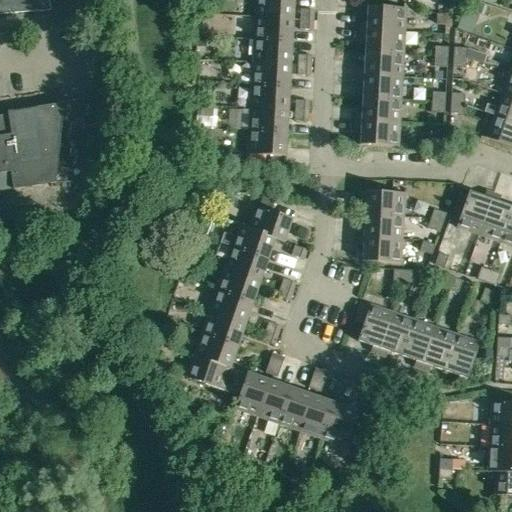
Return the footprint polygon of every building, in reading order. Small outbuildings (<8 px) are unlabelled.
[(0,0),(0,14),(50,11),(49,1),(62,0),(0,0)] [(292,19),(292,0),(254,0),(254,17),(292,19)] [(476,12),(479,3),(469,0),(466,0),(464,8),(476,12)] [(359,31),(404,33),(405,9),(367,7),(366,23),(360,23),(359,31)] [(299,20),(312,21),(312,11),(300,10),(299,20)] [(436,15),(436,24),(448,25),(449,15),(436,15)] [(291,42),(292,19),(254,17),(252,40),(291,42)] [(312,21),(299,20),(299,30),(311,31),(312,21)] [(403,56),(404,33),(359,31),(359,38),(365,39),(365,53),(403,56)] [(289,65),(291,42),(252,40),(251,63),(289,65)] [(434,57),(446,58),(447,48),(434,47),(434,57)] [(453,59),(465,59),(466,49),(453,49),(453,59)] [(401,78),(403,56),(365,53),(364,68),(357,68),(357,76),(401,78)] [(297,66),(309,66),(310,56),(297,56),(297,66)] [(446,58),(434,57),(433,67),(446,68),(446,58)] [(465,69),(465,59),(453,59),(452,69),(465,69)] [(288,88),(289,65),(251,63),(250,86),(288,88)] [(309,66),(297,66),(296,76),(309,77),(309,66)] [(511,74),(509,74),(501,95),(511,98),(511,74)] [(362,99),(400,101),(401,78),(357,76),(356,84),(363,84),(362,99)] [(287,111),(288,88),(250,86),(249,109),(287,111)] [(431,103),(444,104),(445,94),(432,93),(431,103)] [(451,94),(450,104),(463,105),(463,95),(451,94)] [(511,98),(501,95),(494,117),(511,123),(511,98)] [(355,114),(354,122),(399,124),(400,101),(362,99),(361,114),(355,114)] [(294,111),(307,112),(307,102),(295,101),(294,111)] [(7,115),(0,115),(0,174),(10,173),(13,190),(55,184),(63,103),(7,112),(7,115)] [(444,104),(431,103),(431,113),(443,114),(444,104)] [(463,105),(450,104),(449,114),(462,115),(463,105)] [(198,125),(209,126),(210,109),(200,108),(198,125)] [(249,109),(247,132),(285,134),(287,111),(249,109)] [(307,112),(294,111),(294,121),(306,122),(307,112)] [(511,123),(494,117),(486,139),(511,148),(511,123)] [(397,148),(399,124),(354,122),(354,130),(360,130),(359,146),(397,148)] [(285,134),(247,132),(246,156),(269,157),(269,166),(281,167),(282,158),(284,158),(285,134)] [(430,140),(429,150),(442,151),(442,141),(430,140)] [(364,217),(402,219),(404,195),(359,192),(358,201),(365,202),(364,217)] [(478,236),(493,194),(485,192),(483,198),(468,192),(455,228),(478,236)] [(478,236),(499,244),(511,208),(498,203),(500,197),(493,194),(478,236)] [(255,207),(248,229),(275,238),(274,241),(283,244),(291,220),(270,213),(273,204),(261,199),(257,208),(255,207)] [(511,207),(511,208),(499,244),(511,248),(511,207)] [(433,211),(430,220),(442,224),(445,215),(433,211)] [(196,233),(207,237),(213,220),(202,216),(196,233)] [(357,239),(401,242),(402,219),(364,217),(363,232),(357,231),(357,239)] [(442,224),(430,220),(427,229),(439,234),(442,224)] [(275,238),(248,229),(239,225),(231,247),(267,259),(274,241),(275,238)] [(401,242),(357,239),(356,247),(362,247),(362,263),(400,265),(401,242)] [(434,246),(422,243),(419,252),(431,256),(434,246)] [(260,281),(267,259),(231,247),(223,268),(260,281)] [(293,247),(290,256),(302,261),(306,251),(293,247)] [(438,254),(434,266),(443,269),(447,258),(438,254)] [(216,290),(252,303),(260,281),(223,268),(216,290)] [(486,283),(490,272),(481,268),(477,280),(480,281),(486,283)] [(392,283),(402,283),(403,272),(393,271),(392,283)] [(413,273),(403,272),(402,283),(412,284),(413,273)] [(499,275),(490,272),(486,283),(495,286),(497,281),(499,275)] [(448,290),(453,278),(443,275),(439,286),(448,290)] [(283,278),(280,288),(292,292),(295,283),(283,278)] [(453,278),(448,290),(458,293),(462,281),(453,278)] [(288,302),(292,292),(280,288),(276,297),(288,302)] [(480,301),(489,304),(494,292),(484,289),(480,301)] [(245,324),(252,303),(216,290),(208,312),(245,324)] [(370,352),(377,355),(392,313),(369,305),(357,342),(372,347),(370,352)] [(237,346),(245,324),(208,312),(201,333),(237,346)] [(392,313),(377,355),(385,358),(387,352),(401,357),(413,320),(392,313)] [(511,316),(498,315),(497,325),(510,326),(511,316)] [(413,320),(401,357),(415,362),(413,367),(420,370),(435,328),(413,320)] [(264,331),(277,336),(280,326),(268,322),(264,331)] [(435,328),(420,370),(428,373),(430,367),(444,372),(457,335),(435,328)] [(277,336),(264,331),(261,341),(274,345),(277,336)] [(230,367),(237,346),(201,333),(194,355),(230,367)] [(457,335),(444,372),(458,377),(456,382),(464,385),(479,343),(457,335)] [(497,338),(496,348),(509,348),(510,338),(497,338)] [(175,348),(155,342),(151,354),(170,361),(175,348)] [(509,358),(509,348),(496,348),(496,358),(509,358)] [(246,373),(230,367),(194,355),(186,378),(238,396),(246,373)] [(268,364),(280,368),(283,359),(271,355),(268,364)] [(277,378),(280,368),(268,364),(265,373),(277,378)] [(311,379),(323,383),(326,373),(315,369),(311,379)] [(246,373),(238,396),(233,409),(256,417),(269,381),(246,373)] [(323,383),(311,379),(308,388),(320,392),(323,383)] [(291,388),(269,381),(256,417),(278,425),(291,388)] [(312,396),(291,388),(278,425),(300,432),(312,396)] [(312,396),(300,432),(321,439),(334,403),(312,396)] [(489,425),(511,426),(511,402),(490,401),(489,425)] [(356,411),(334,403),(321,439),(344,447),(351,425),(360,428),(364,416),(356,413),(356,411)] [(511,449),(511,426),(489,425),(488,448),(511,449)] [(511,471),(511,449),(488,448),(486,472),(495,472),(495,471),(511,471)] [(439,460),(438,470),(451,471),(452,461),(439,460)] [(451,471),(438,470),(438,480),(451,481),(451,471)] [(494,495),(511,496),(511,471),(495,471),(495,472),(494,495)]
